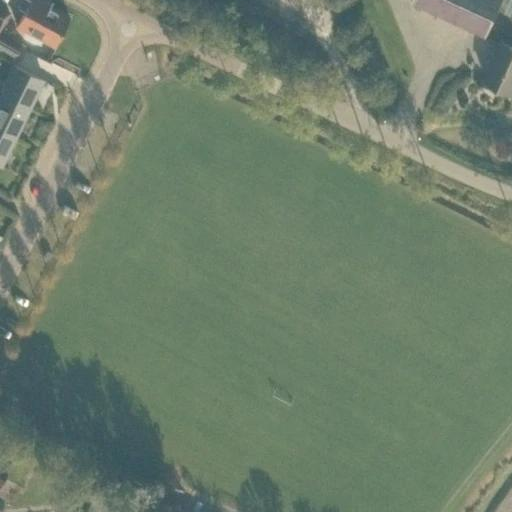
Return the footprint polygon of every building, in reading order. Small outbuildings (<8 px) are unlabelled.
[(15,25),(52,45),(67,16),(48,5),(50,2),(47,0),(20,0),(17,7),(23,10),(15,25)] [(484,80),(511,92),(511,45),(510,44),(511,40),(511,14),(509,14),(511,6),(511,0),(410,0),(484,34),(498,40),(491,55),(495,57),(484,80)] [(0,45),(15,52),(20,40),(0,31),(0,27),(7,11),(0,7),(0,45)] [(12,64),(0,88),(0,94),(28,108),(42,79),(12,64)] [(0,94),(0,130),(14,137),(28,108),(0,94)] [(0,165),(14,137),(0,130),(0,165)] [(0,455),(0,474),(0,475),(21,485),(34,458),(16,449),(10,460),(0,455)] [(84,511),(146,511),(96,488),(84,511)]
